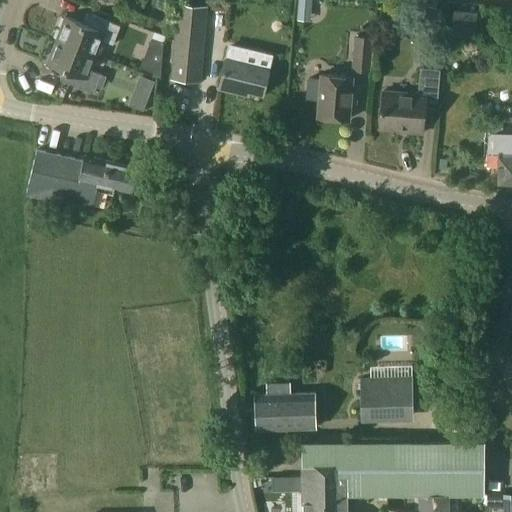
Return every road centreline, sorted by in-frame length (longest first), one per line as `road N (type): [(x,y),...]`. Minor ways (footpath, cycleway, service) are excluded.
road 1 (tertiary): [(206,146),(200,181),(244,511)]
road 2 (tertiary): [(511,205),(206,146)]
road 3 (residential): [(206,146),(0,108)]
road 4 (track): [(472,198),(448,389)]
